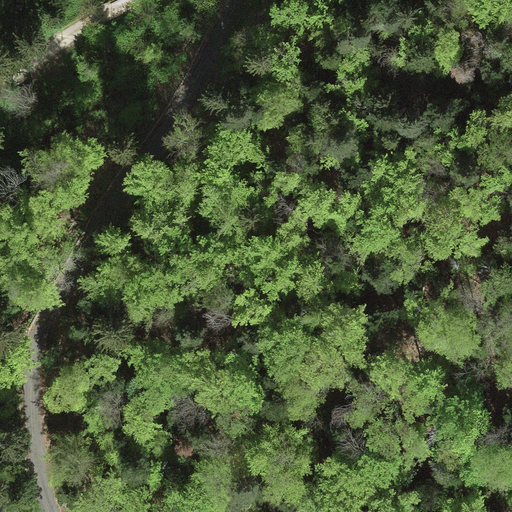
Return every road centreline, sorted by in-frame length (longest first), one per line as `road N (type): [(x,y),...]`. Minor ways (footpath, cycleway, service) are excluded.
road 1 (unclassified): [(236,0),(219,42),(42,329),(31,390),(54,511)]
road 2 (track): [(135,0),(0,83)]
